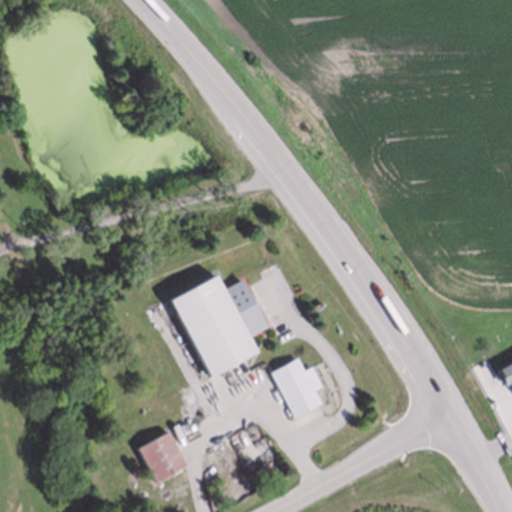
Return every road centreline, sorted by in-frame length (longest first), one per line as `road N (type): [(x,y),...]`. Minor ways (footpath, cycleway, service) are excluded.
road 1 (primary): [(151,0),(345,244),(496,511)]
road 2 (tertiary): [(278,511),(448,419)]
